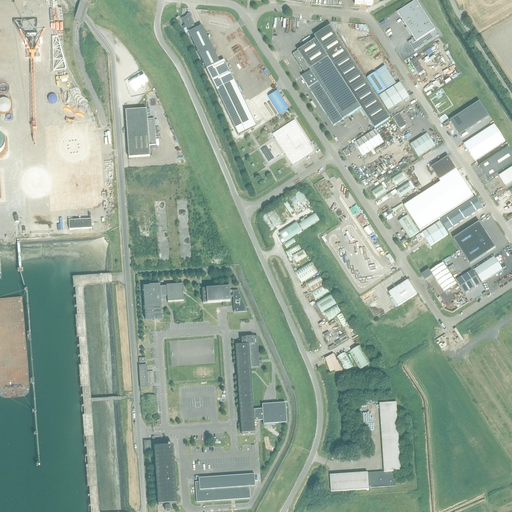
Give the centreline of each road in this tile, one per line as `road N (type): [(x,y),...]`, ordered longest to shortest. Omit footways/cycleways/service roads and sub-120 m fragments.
road 1 (unclassified): [(145,511),(114,61),(72,0)]
road 2 (unclassified): [(511,237),(366,14),(270,7),(247,18)]
road 3 (unclassified): [(511,283),(453,321),(439,318),(334,157)]
road 4 (unclassified): [(241,211),(160,37),(164,0)]
road 5 (unclassified): [(334,157),(247,18)]
road 6 (unclassified): [(283,511),(320,428),(306,360)]
